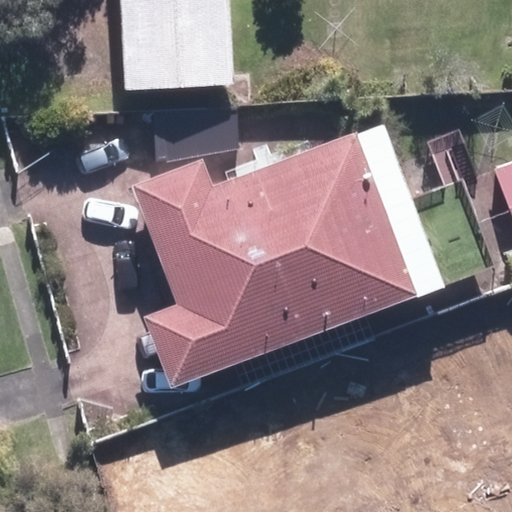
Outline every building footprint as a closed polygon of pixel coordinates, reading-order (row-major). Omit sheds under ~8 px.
[(103,0),(108,81),(217,76),(213,0),(103,0)] [(229,71),(229,99),(243,100),(242,72),(229,71)] [(134,306),(162,376),(431,273),(368,111),(200,176),(192,155),(239,146),(238,104),(150,107),(151,156),(167,156),(119,175),(164,295),(134,306)] [(511,155),(486,166),(511,231),(511,155)] [(484,511),(478,495),(443,508),(395,374),(352,389),(344,366),(277,390),(283,405),(228,426),(258,511),(484,511)]
